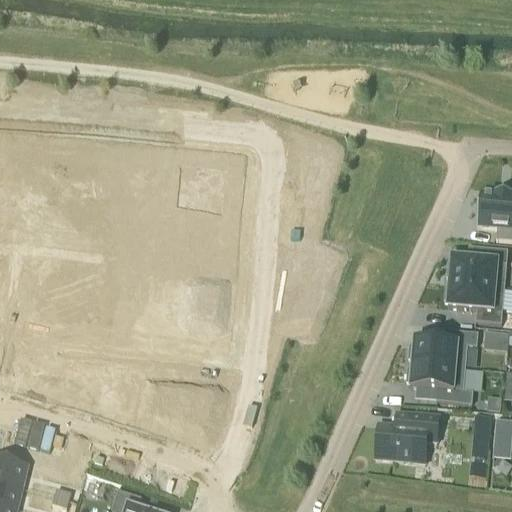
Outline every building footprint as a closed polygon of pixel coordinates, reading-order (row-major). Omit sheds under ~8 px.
[(75,158),(73,187),(101,189),(100,193),(118,195),(117,202),(132,203),(135,171),(121,170),(122,162),(75,158)] [(163,213),(178,215),(179,205),(225,209),(228,171),(181,167),(180,179),(166,177),(163,213)] [(480,197),(477,231),(497,233),(495,245),(511,246),(511,199),(511,200),(511,199),(496,197),(495,198),(480,197)] [(508,255),(482,253),(481,265),(467,264),(452,262),(452,267),(448,267),(446,283),(450,283),(450,287),(504,292),(508,255)] [(64,258),(63,270),(71,271),(72,259),(64,258)] [(72,259),(71,271),(79,271),(80,259),(72,259)] [(98,261),(97,273),(105,274),(106,262),(98,261)] [(106,262),(105,274),(113,275),(114,263),(106,262)] [(170,306),(182,307),(180,332),(212,335),(214,316),(210,316),(212,291),(204,290),(205,276),(173,273),(170,306)] [(19,280),(17,304),(29,305),(27,330),(48,332),(51,295),(52,283),(19,280)] [(448,312),(476,314),(475,327),(501,329),(504,292),(450,287),(449,291),(445,291),(444,307),(448,307),(448,312)] [(102,300),(98,337),(119,339),(124,290),(103,288),(102,300)] [(51,295),(48,332),(65,334),(68,297),(51,295)] [(68,297),(65,334),(81,335),(85,299),(68,297)] [(85,299),(81,335),(98,337),(102,300),(85,299)] [(412,364),(412,368),(465,373),(467,351),(477,352),(478,338),(447,335),(446,347),(424,345),(414,344),(414,351),(410,350),(409,364),(412,364)] [(483,353),(495,355),(497,337),(484,336),(483,353)] [(465,373),(412,368),(411,374),(408,373),(407,387),(410,387),(410,392),(416,393),(437,395),(436,407),(472,410),(473,396),(463,395),(465,373)] [(500,416),(501,403),(488,402),(487,415),(500,416)] [(439,421),(397,417),(397,419),(402,420),(400,432),(396,432),(378,430),(375,464),(425,469),(427,447),(436,448),(439,421)] [(488,450),(490,421),(477,420),(475,448),(488,450)] [(494,440),(511,441),(511,425),(496,424),(494,440)] [(0,465),(0,488),(21,494),(27,472),(0,465)] [(0,488),(0,510),(7,511),(17,511),(21,494),(0,488)] [(56,494),(54,502),(69,506),(71,498),(56,494)] [(138,511),(141,503),(119,495),(113,511),(138,511)] [(54,502),(52,509),(60,511),(66,511),(69,506),(54,502)]
